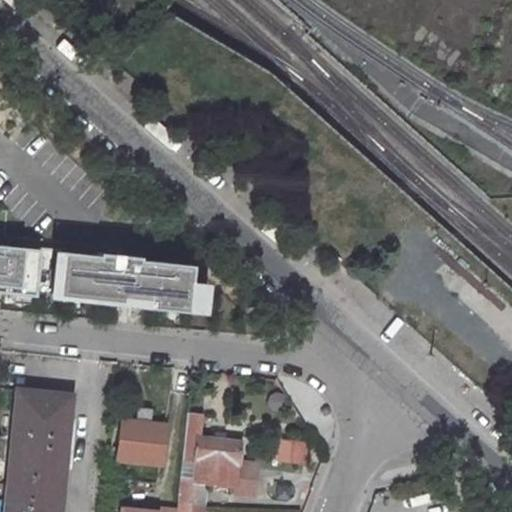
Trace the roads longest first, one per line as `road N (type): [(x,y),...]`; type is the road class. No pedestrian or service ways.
road 1 (unclassified): [(0,18),(388,367)]
road 2 (unclassified): [(388,367),(0,329)]
road 3 (unclassified): [(388,367),(511,479)]
road 4 (unclassified): [(388,367),(332,511)]
